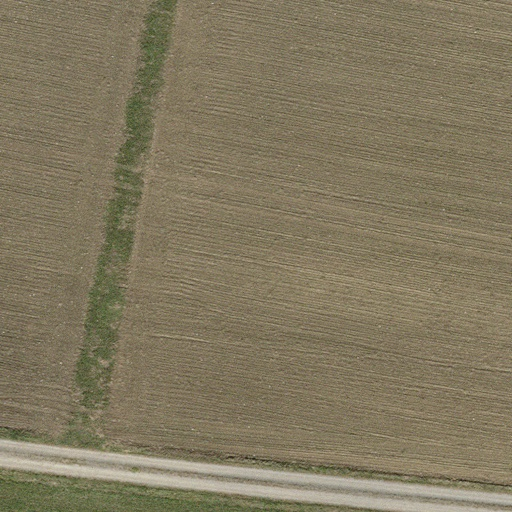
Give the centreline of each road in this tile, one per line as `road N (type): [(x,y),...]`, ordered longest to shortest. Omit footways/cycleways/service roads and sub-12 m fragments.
road 1 (track): [(508,511),(0,453)]
road 2 (track): [(64,461),(170,0)]
